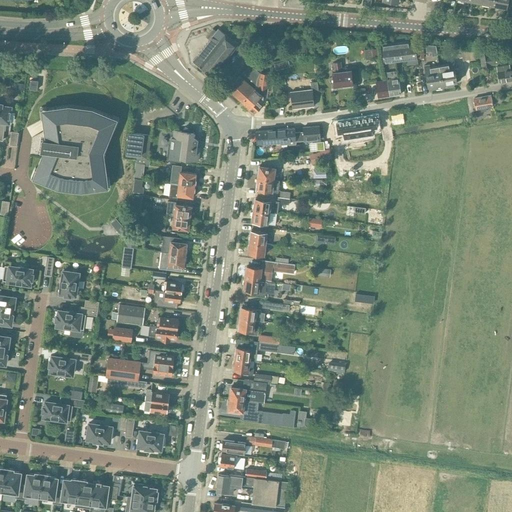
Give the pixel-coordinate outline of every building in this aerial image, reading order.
[(508,0),(495,0),(494,6),(506,9),(508,0)] [(193,61),(213,76),(238,44),(218,29),(216,31),(213,29),(206,37),(209,40),(193,61)] [(409,41),(384,45),(381,45),(387,80),(390,96),(401,94),(398,78),(396,61),(417,58),(418,58),(416,45),(415,45),(415,43),(409,44),(409,41)] [(364,50),(365,59),(379,58),(379,48),(364,50)] [(462,57),(461,50),(454,51),(455,58),(462,57)] [(489,51),(479,53),(481,67),(498,64),(496,53),(489,54),(489,51)] [(227,89),(242,102),(254,89),(249,84),(263,69),(265,71),(269,66),(264,62),(262,64),(256,58),(250,65),(250,64),(227,89)] [(351,70),(342,71),(340,62),(334,63),(335,72),(333,72),(334,86),(353,84),(351,70)] [(439,65),(442,86),(453,85),(453,82),(456,82),(454,63),(439,65)] [(499,82),(511,79),(511,68),(510,69),(509,64),(497,66),(499,82)] [(442,86),(439,65),(424,68),(427,87),(431,86),(431,88),(442,86)] [(258,89),(266,90),(268,74),(260,73),(258,89)] [(30,79),(29,89),(37,90),(38,80),(30,79)] [(390,96),(387,80),(376,82),(378,98),(390,96)] [(319,94),(318,82),(311,83),(312,90),(291,92),(293,109),(314,106),(313,95),(319,94)] [(254,89),(242,102),(255,113),(262,105),(260,103),(261,102),(257,99),(260,96),(254,90),(255,90),(254,89)] [(491,95),(474,98),(476,109),(480,108),(481,110),(484,109),(484,107),(493,106),(491,95)] [(2,104),(0,104),(0,139),(3,140),(5,122),(9,123),(11,107),(1,106),(2,104)] [(104,145),(115,119),(91,109),(69,106),(43,110),(45,118),(45,119),(46,130),(46,131),(47,139),(43,138),(42,148),(46,149),(35,176),(59,186),(81,189),(107,185),(103,157),(104,145)] [(376,115),(352,119),(353,128),(355,137),(373,135),(372,129),(378,128),(376,115)] [(352,119),(336,121),(338,134),(343,133),(344,139),(355,137),(353,128),(352,119)] [(320,138),(318,125),(303,126),(303,133),(301,133),(300,132),(295,132),(294,128),(256,131),(257,143),(280,141),(281,144),(296,143),(295,138),(304,137),(304,140),(320,138)] [(167,157),(167,159),(180,161),(180,159),(198,161),(200,147),(197,147),(198,139),(194,136),(194,133),(192,133),(186,127),(183,131),(175,130),(173,138),(183,140),(182,151),(168,149),(167,157)] [(19,132),(11,131),(9,145),(17,146),(19,132)] [(140,158),(143,135),(150,136),(151,136),(151,135),(143,134),(129,132),(125,156),(140,158),(145,159),(145,158),(144,158),(140,158)] [(315,151),(324,150),(323,142),(314,143),(315,151)] [(302,157),(289,159),(290,167),(303,165),(302,157)] [(145,164),(136,163),(134,177),(143,178),(145,164)] [(173,164),(171,182),(177,183),(195,185),(195,184),(196,183),(197,179),(196,178),(196,173),(181,171),(182,165),(173,164)] [(258,177),(258,178),(274,180),(275,168),(259,166),(259,171),(257,172),(257,175),(258,177)] [(256,180),(256,183),(257,185),(256,190),(278,192),(279,180),(274,180),(258,178),(258,179),(256,180)] [(195,187),(195,185),(177,183),(177,184),(170,183),(169,196),(177,197),(177,195),(193,197),(194,193),(195,192),(196,188),(195,187)] [(277,201),(271,200),(255,198),(254,203),(253,204),(253,207),(254,209),(254,210),(269,212),(275,213),(277,201)] [(2,200),(0,214),(8,215),(10,201),(2,200)] [(192,212),(191,211),(192,206),(176,204),(175,207),(172,207),(171,216),(190,218),(190,217),(192,215),(192,212)] [(268,224),(269,212),(254,210),(253,211),(252,212),(252,215),(253,217),(252,222),(268,224)] [(191,220),(190,219),(190,218),(171,216),(174,216),(173,228),(189,230),(189,225),(191,224),(191,220)] [(322,219),(310,217),(308,226),(321,228),(322,219)] [(137,247),(139,228),(128,227),(126,246),(137,247)] [(266,244),(267,232),(251,230),(250,235),(249,236),(249,239),(250,241),(250,242),(266,244)] [(316,234),(315,241),(324,242),(325,236),(316,234)] [(186,248),(187,243),(181,242),(181,238),(163,236),(161,252),(186,255),(186,254),(187,252),(187,249),(186,248)] [(264,256),(266,244),(250,242),(249,243),(248,244),(248,247),(249,249),(248,254),(264,256)] [(161,252),(159,268),(181,271),(181,266),(184,266),(185,261),(186,260),(186,257),(185,255),(186,255),(161,252)] [(54,257),(47,256),(44,274),(52,275),(54,257)] [(288,263),(275,261),(263,260),(262,268),(246,266),(246,271),(244,272),(244,276),(245,277),(245,278),(260,280),(271,282),(272,270),(294,273),(295,264),(288,263)] [(17,267),(5,265),(3,280),(30,284),(30,283),(31,283),(32,274),(31,274),(32,269),(24,268),(25,267),(17,265),(17,267)] [(122,267),(121,275),(130,276),(130,269),(122,267)] [(318,276),(330,277),(331,269),(319,268),(318,276)] [(79,280),(78,280),(79,272),(63,270),(60,293),(61,293),(61,294),(70,295),(70,294),(75,295),(77,287),(78,288),(79,280)] [(275,283),(272,282),(271,282),(260,280),(245,278),(245,279),(243,280),(243,284),(244,285),(243,290),(246,290),(245,293),(247,293),(247,295),(265,297),(267,297),(268,293),(274,294),(275,283)] [(182,285),(182,283),(165,281),(164,291),(181,293),(181,291),(183,290),(183,287),(182,285)] [(122,286),(119,300),(145,303),(147,293),(147,289),(122,286)] [(0,308),(12,310),(13,306),(14,306),(15,297),(0,295),(1,289),(0,288),(0,308)] [(181,294),(181,293),(164,291),(162,300),(180,302),(180,300),(181,299),(182,295),(181,294)] [(85,299),(84,306),(98,308),(99,301),(85,299)] [(259,307),(283,310),(283,309),(289,309),(289,305),(259,301),(259,307)] [(136,323),(136,324),(142,324),(144,307),(119,304),(117,321),(136,323)] [(98,308),(84,306),(80,306),(79,313),(59,310),(59,311),(57,311),(56,320),(57,320),(56,325),(64,326),(64,327),(71,328),(71,327),(84,329),(86,314),(97,315),(98,308)] [(240,317),(240,318),(255,320),(256,309),(241,306),(241,311),(239,312),(239,316),(240,317)] [(303,307),(302,316),(312,318),(313,309),(303,307)] [(0,322),(11,324),(12,315),(11,315),(12,310),(0,308),(0,322)] [(178,320),(178,319),(158,316),(157,322),(160,323),(160,327),(177,329),(177,326),(179,325),(179,322),(178,320)] [(254,328),(255,320),(240,318),(240,319),(238,320),(238,324),(239,325),(238,330),(247,331),(247,334),(257,335),(258,329),(254,328)] [(177,332),(177,329),(160,327),(149,326),(148,336),(156,337),(161,337),(160,341),(171,342),(171,338),(176,339),(176,338),(177,337),(178,333),(177,332)] [(132,329),(114,327),(113,339),(130,341),(132,329)] [(259,334),(258,341),(279,344),(280,337),(259,334)] [(0,349),(6,350),(7,346),(8,346),(9,337),(0,335),(0,349)] [(257,349),(278,352),(279,344),(258,341),(257,349)] [(234,352),(234,356),(235,357),(235,358),(250,360),(251,348),(236,346),(236,351),(234,352)] [(172,366),(173,356),(167,355),(167,352),(149,350),(148,363),(172,366)] [(72,374),(75,359),(90,361),(91,354),(71,351),(70,358),(52,355),(52,356),(51,356),(50,365),(51,366),(50,371),(58,372),(57,373),(65,374),(65,373),(72,374)] [(142,362),(110,358),(108,358),(106,376),(138,380),(139,367),(141,367),(142,362)] [(249,368),(250,360),(235,358),(235,359),(233,360),(233,364),(234,365),(233,370),(241,371),(241,373),(253,375),(254,368),(249,368)] [(344,372),(345,363),(328,361),(327,370),(344,372)] [(148,363),(142,362),(141,367),(152,369),(152,368),(154,369),(153,374),(171,376),(172,366),(148,363)] [(254,381),(265,382),(278,384),(279,376),(271,375),(255,373),(254,381)] [(97,376),(90,375),(88,391),(94,392),(97,376)] [(294,375),(292,382),(301,385),(303,378),(294,375)] [(107,383),(137,386),(137,381),(108,376),(107,383)] [(265,391),(265,392),(266,382),(265,382),(254,381),(244,380),(243,388),(231,386),(230,391),(229,392),(229,396),(230,397),(229,398),(245,400),(253,402),(258,402),(259,391),(265,391)] [(147,388),(146,395),(145,400),(151,401),(168,403),(169,393),(151,391),(151,390),(151,389),(147,388)] [(51,419),(58,420),(58,419),(71,420),(73,405),(84,407),(85,399),(60,396),(59,403),(46,401),(45,402),(44,402),(43,411),(44,411),(43,416),(51,417),(51,419)] [(253,402),(245,400),(229,398),(229,399),(228,400),(227,404),(229,405),(228,410),(241,412),(240,418),(241,420),(257,422),(293,427),(296,409),(290,409),(289,413),(283,412),(282,414),(257,410),(258,402),(253,402)] [(166,413),(168,403),(151,401),(145,400),(144,405),(144,410),(150,411),(166,413)] [(122,406),(104,403),(103,412),(121,415),(122,406)] [(125,431),(127,417),(120,416),(118,430),(125,431)] [(132,437),(135,418),(127,417),(125,431),(125,436),(132,437)] [(304,420),(304,425),(316,426),(317,419),(305,417),(304,420)] [(87,438),(95,439),(94,440),(102,441),(102,440),(109,441),(112,426),(89,423),(89,425),(88,425),(86,435),(87,436),(87,438)] [(146,447),(146,448),(153,449),(153,448),(161,449),(161,446),(162,446),(164,436),(162,436),(163,433),(140,430),(138,446),(146,447)] [(286,441),(256,437),(247,436),(246,443),(285,448),(286,441)] [(246,443),(223,440),(221,450),(238,453),(238,452),(244,453),(246,443)] [(221,454),(219,466),(243,469),(244,462),(234,461),(234,458),(243,460),(250,460),(250,456),(243,456),(235,454),(235,456),(221,454)] [(14,469),(9,468),(6,468),(6,470),(3,491),(17,493),(19,483),(21,472),(14,471),(14,469)] [(245,475),(266,478),(267,472),(267,471),(246,468),(245,475)] [(39,496),(42,475),(43,473),(40,473),(39,473),(35,472),(35,474),(27,473),(26,484),(19,483),(17,493),(16,498),(25,499),(25,497),(40,499),(40,496),(39,496)] [(51,474),(45,474),(43,473),(42,475),(39,496),(40,496),(53,498),(52,503),(61,504),(62,502),(61,502),(63,489),(56,488),(57,478),(50,476),(51,474)] [(288,481),(279,480),(242,476),(229,475),(229,476),(218,475),(216,491),(232,493),(233,486),(246,487),(253,488),(251,503),(285,507),(288,481)] [(76,504),(79,481),(79,479),(77,479),(72,478),(71,480),(64,478),(63,489),(61,502),(62,502),(75,504),(76,504)] [(93,483),(88,482),(87,482),(87,480),(84,480),(81,479),(79,479),(79,481),(76,504),(75,504),(75,506),(90,508),(91,504),(90,504),(93,483)] [(106,506),(109,485),(101,484),(102,481),(96,480),(96,483),(93,483),(90,504),(91,504),(106,506)] [(157,500),(158,491),(156,490),(156,488),(143,486),(143,484),(134,483),(132,496),(127,496),(155,500),(155,499),(157,500)] [(111,490),(110,498),(116,499),(118,486),(111,485),(111,490)] [(153,511),(155,500),(127,496),(125,511),(144,511),(145,510),(153,511)] [(213,511),(233,511),(234,505),(214,503),(213,511)]
